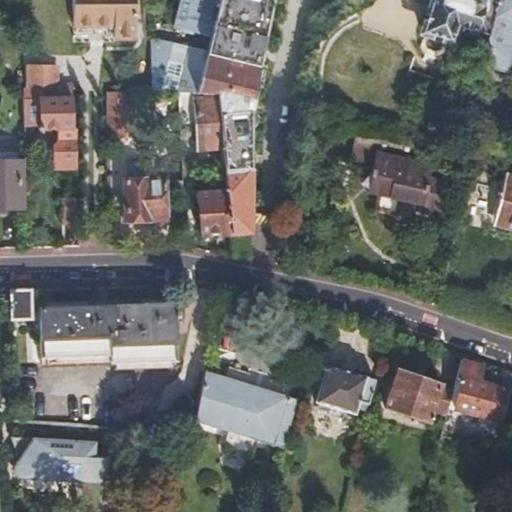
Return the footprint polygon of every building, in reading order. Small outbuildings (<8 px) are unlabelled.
[(75,0),(75,24),(115,25),(114,37),(135,37),(135,0),(75,0)] [(208,50),(153,40),(152,90),(176,91),(216,92),(217,95),(222,143),(227,189),(232,233),(247,231),(250,231),(250,112),(273,0),(180,0),(174,26),(211,36),(208,50)] [(438,0),(429,35),(456,42),(460,28),(492,37),(501,0),(438,0)] [(511,0),(501,0),(492,37),(483,66),(509,73),(509,71),(511,60),(511,0)] [(27,46),(27,75),(60,76),(60,47),(27,46)] [(69,86),(23,85),(23,109),(38,109),(38,123),(57,124),(57,134),(53,139),(54,163),(57,163),(70,163),(69,86)] [(478,102),(496,108),(500,92),(482,87),(478,102)] [(123,92),(107,92),(108,134),(124,134),(123,92)] [(222,143),(217,95),(188,98),(194,146),(222,143)] [(434,147),(355,127),(348,154),(371,160),(378,162),(376,169),(366,176),(371,185),(370,189),(380,191),(376,207),(397,213),(402,197),(422,202),(420,208),(444,214),(453,179),(432,173),(435,162),(430,161),(434,147)] [(0,148),(0,156),(21,157),(21,149),(0,148)] [(0,205),(22,206),(21,157),(0,156),(0,205)] [(378,162),(371,160),(369,167),(376,169),(378,162)] [(511,173),(508,172),(497,214),(511,218),(511,173)] [(161,176),(123,178),(124,217),(163,216),(161,176)] [(200,233),(232,233),(227,189),(194,192),(200,233)] [(78,232),(77,206),(63,206),(63,232),(78,232)] [(511,218),(497,214),(495,224),(511,228),(511,218)] [(234,254),(250,257),(247,231),(232,233),(234,254)] [(30,287),(9,288),(9,319),(31,318),(30,287)] [(172,302),(38,305),(40,361),(107,360),(107,362),(174,361),(172,302)] [(452,387),(448,404),(499,419),(507,391),(476,381),(481,366),(459,359),(452,387)] [(325,362),(314,398),(353,409),(356,398),(367,401),(374,375),(325,362)] [(430,408),(445,412),(448,404),(452,387),(438,383),(439,380),(396,367),(383,406),(426,419),(430,408)] [(205,370),(195,421),(225,428),(220,444),(245,451),(250,435),(284,443),(298,395),(205,370)] [(19,484),(74,487),(78,511),(100,511),(103,492),(108,460),(94,459),(94,445),(9,440),(14,464),(13,465),(12,466),(10,468),(9,470),(9,472),(9,473),(9,475),(10,477),(10,479),(12,481),(13,482),(15,483),(17,484),(19,484)] [(108,460),(103,492),(120,495),(125,461),(108,460)]
